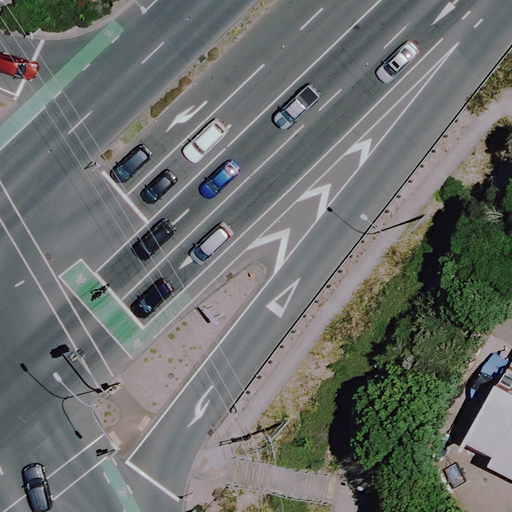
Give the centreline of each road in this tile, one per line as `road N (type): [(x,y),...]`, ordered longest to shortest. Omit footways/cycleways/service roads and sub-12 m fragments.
road 1 (primary): [(478,0),(414,120),(194,426),(148,511)]
road 2 (primary): [(400,0),(21,368)]
road 3 (primary): [(0,210),(128,90)]
road 4 (secondary): [(21,368),(98,511)]
road 5 (primary): [(0,54),(128,90)]
road 6 (primary): [(128,90),(224,0)]
